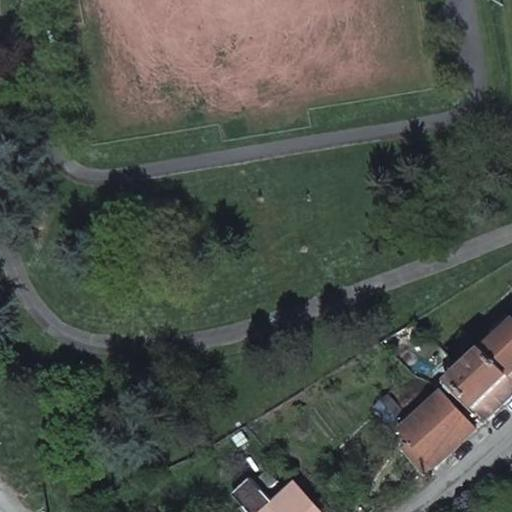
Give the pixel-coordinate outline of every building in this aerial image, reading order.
[(503,372),(511,364),(511,313),(480,346),(503,372)] [(473,402),(503,372),(480,346),(447,380),(471,403),(473,402)] [(511,382),(511,364),(503,372),(511,382)] [(505,395),(511,387),(511,382),(503,372),(473,402),(485,415),(505,395)] [(452,449),(450,448),(430,425),(453,402),(441,387),(400,428),(399,429),(413,444),(434,466),(439,462),(452,449)] [(450,448),(452,449),(457,443),(474,426),(453,402),(430,425),(450,448)] [(425,474),(434,466),(413,444),(405,452),(425,474)] [(260,463),(251,472),(260,482),(270,473),(260,463)] [(325,511),(299,484),(291,476),(269,495),(245,471),(227,488),(249,511),(325,511)]
